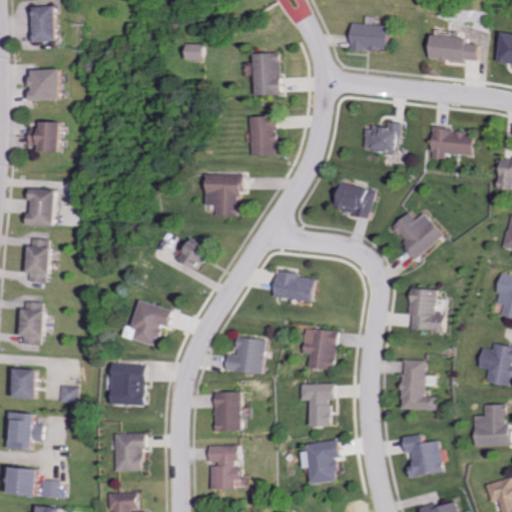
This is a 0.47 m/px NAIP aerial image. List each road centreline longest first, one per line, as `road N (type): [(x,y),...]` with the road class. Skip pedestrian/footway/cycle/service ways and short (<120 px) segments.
road 1 (residential): [(326,81),(511,103),(387,496),(375,399),(379,272),(348,248),(272,232)]
road 2 (residential): [(310,33),(326,73),(321,132),(306,176),(199,350),(184,401),(184,511)]
